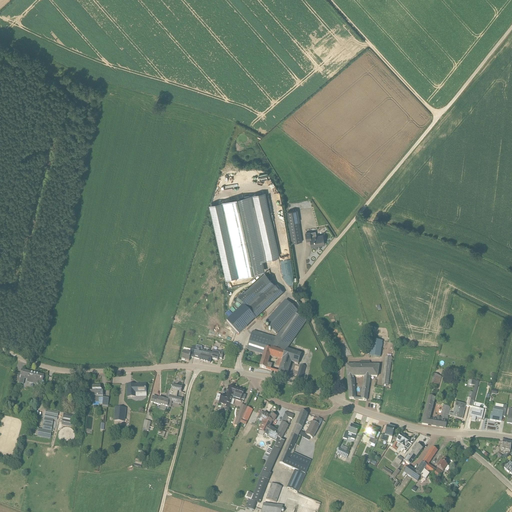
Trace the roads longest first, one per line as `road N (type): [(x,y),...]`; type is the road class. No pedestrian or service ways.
road 1 (unclassified): [(339,400),(341,381),(301,282),(511,27)]
road 2 (unclassified): [(253,374),(187,365),(61,370),(0,349)]
road 3 (track): [(439,116),(330,0)]
road 4 (track): [(159,511),(198,366)]
road 5 (unclassified): [(458,432),(399,423),(339,400)]
